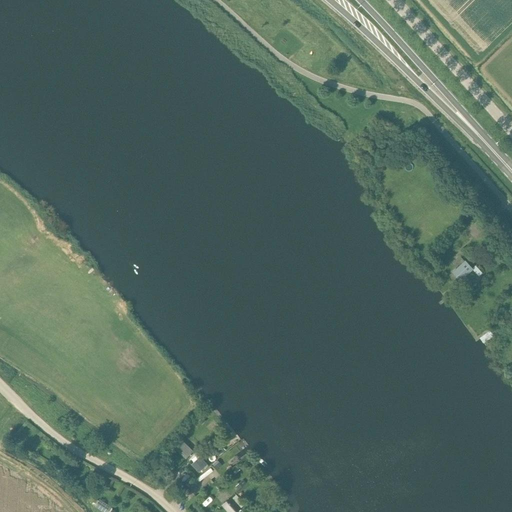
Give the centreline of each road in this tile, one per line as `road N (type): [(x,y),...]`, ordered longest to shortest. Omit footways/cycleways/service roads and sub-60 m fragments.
road 1 (primary): [(328,0),(511,175)]
road 2 (primary): [(511,168),(358,0)]
road 3 (unclassified): [(173,511),(64,443),(0,382)]
road 4 (unclassified): [(511,132),(392,0)]
